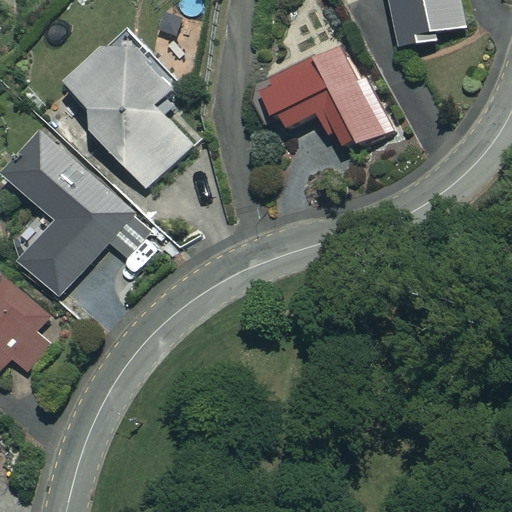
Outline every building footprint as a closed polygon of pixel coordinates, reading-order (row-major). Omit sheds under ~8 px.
[(396,0),(407,49),(442,42),(441,35),(471,28),(464,0),(396,0)] [(184,91),(131,32),(74,83),(102,113),(100,131),(152,189),(201,144),(167,106),(184,91)] [(290,132),(322,116),(334,138),(342,133),(353,154),(399,131),(371,77),(366,80),(350,48),(323,62),(321,58),(266,86),(290,132)] [(28,263),(64,296),(111,245),(129,261),(158,229),(54,134),(13,178),(64,224),(28,263)] [(54,316),(9,277),(0,286),(0,364),(7,370),(17,359),(33,372),(54,347),(38,334),(54,316)]
